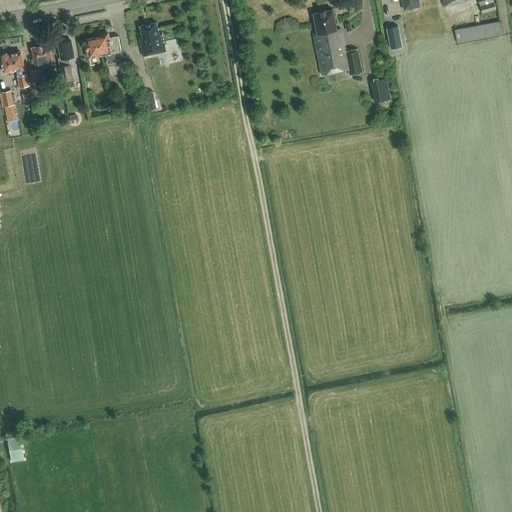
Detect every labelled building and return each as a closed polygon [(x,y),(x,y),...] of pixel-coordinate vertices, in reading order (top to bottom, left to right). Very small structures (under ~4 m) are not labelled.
[(420,7),(418,0),(402,0),(404,10),(420,7)] [(478,0),(483,14),(502,8),(500,0),(478,0)] [(342,28),(340,28),(337,29),(334,15),(333,9),(313,13),(314,19),(317,33),(314,34),(322,75),(349,70),(350,75),(362,73),(357,49),(346,51),(342,28)] [(455,30),(457,43),(503,34),(500,21),(455,30)] [(143,43),(145,52),(146,55),(166,51),(162,32),(160,33),(157,22),(140,26),(143,43)] [(402,47),(398,26),(386,28),(390,49),(402,47)] [(86,44),(88,57),(105,54),(107,64),(108,64),(110,75),(121,72),(119,62),(118,52),(121,51),(118,36),(109,37),(108,32),(100,34),(101,35),(88,38),(89,43),(86,44)] [(74,84),(69,57),(74,56),(72,46),(73,46),(72,40),(58,43),(61,57),(58,58),(63,86),(74,84)] [(49,45),(50,45),(49,44),(31,48),(31,49),(32,49),(36,69),(29,71),(32,83),(44,80),(40,63),(52,61),(49,45)] [(0,55),(4,72),(17,70),(18,76),(20,87),(29,85),(27,74),(25,67),(24,68),(21,52),(0,55)] [(374,88),(377,101),(391,98),(388,85),(374,88)] [(14,105),(11,91),(2,92),(4,107),(14,105)] [(77,115),(70,116),(71,123),(78,122),(77,115)] [(12,461),(24,459),(19,435),(8,437),(12,461)]
